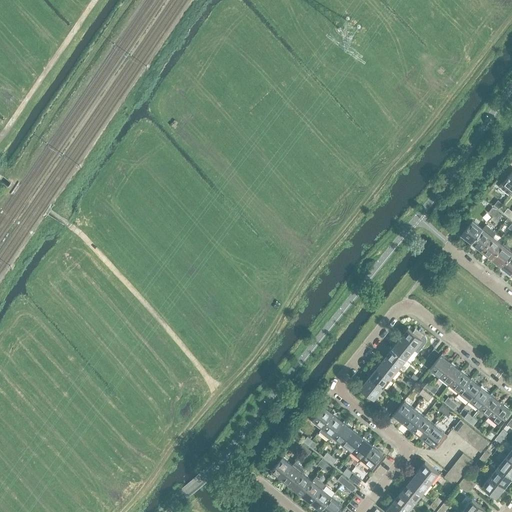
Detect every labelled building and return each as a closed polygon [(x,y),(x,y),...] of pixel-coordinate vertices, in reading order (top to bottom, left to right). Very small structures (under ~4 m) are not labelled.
[(511,170),(503,182),(502,182),(498,186),(509,195),(511,191),(511,170)] [(494,205),(499,208),(503,203),(498,199),(494,205)] [(508,216),(511,211),(511,210),(507,207),(503,212),(508,216)] [(502,215),(496,210),(493,215),(498,219),(502,215)] [(471,242),(482,228),(472,220),(461,234),(471,242)] [(483,229),(482,228),(471,242),(481,250),(492,236),(493,237),(496,232),(486,224),(483,229)] [(492,236),(481,250),(491,258),(502,244),(493,237),(492,236)] [(502,244),(491,258),(501,265),(511,252),(509,249),(510,248),(510,246),(507,243),(505,244),(503,245),(502,244)] [(511,271),(511,252),(501,265),(511,273),(511,271)] [(408,328),(399,338),(413,349),(417,352),(425,342),(426,340),(426,338),(426,337),(425,335),(415,327),(414,328),(415,328),(412,331),(408,328)] [(399,338),(392,348),(405,359),(413,349),(399,338)] [(392,348),(384,358),(398,369),(405,359),(392,348)] [(426,359),(430,362),(439,352),(434,348),(426,359)] [(440,376),(451,362),(441,354),(430,368),(440,376)] [(384,358),(376,368),(390,379),(398,369),(384,358)] [(451,362),(440,376),(450,384),(461,370),(451,362)] [(376,368),(368,377),(382,388),(390,379),(376,368)] [(471,378),(461,370),(450,384),(459,392),(471,378)] [(413,373),(410,378),(415,382),(418,377),(413,373)] [(382,388),(368,377),(360,387),(374,398),(382,388)] [(415,382),(410,378),(406,383),(411,387),(415,382)] [(471,378),(459,392),(469,400),(481,386),(471,378)] [(429,390),(433,385),(428,381),(425,386),(429,390)] [(433,385),(429,390),(434,393),(438,389),(433,385)] [(481,386),(469,400),(479,408),(490,394),(481,386)] [(424,397),(428,392),(423,388),(419,393),(424,397)] [(428,392),(424,397),(429,400),(432,396),(428,392)] [(398,393),(394,398),(399,402),(403,397),(398,393)] [(500,402),(490,394),(479,408),(489,416),(500,402)] [(449,405),(453,400),(448,397),(444,402),(449,405)] [(399,402),(394,398),(387,408),(391,411),(399,402)] [(403,422),(414,408),(403,400),(393,413),(403,422)] [(457,404),(453,400),(449,405),(454,409),(457,404)] [(510,410),(500,402),(489,416),(499,424),(510,410)] [(443,412),(447,408),(442,404),(438,409),(443,412)] [(322,427),(333,413),(323,405),(312,419),(322,427)] [(423,416),(414,408),(403,422),(413,429),(423,416)] [(452,411),(447,408),(443,412),(448,416),(452,411)] [(333,413),(322,427),(319,431),(329,439),(332,435),(343,421),(333,413)] [(469,421),(472,416),(468,413),(464,417),(469,421)] [(423,416),(413,429),(423,437),(433,424),(423,416)] [(477,420),(472,416),(469,421),(473,425),(477,420)] [(457,432),(465,422),(460,418),(452,429),(457,432)] [(343,421),(332,435),(342,443),(353,429),(343,421)] [(465,422),(457,432),(461,436),(469,426),(465,422)] [(300,435),(306,427),(302,424),(296,432),(300,435)] [(433,424),(423,437),(433,445),(444,432),(433,424)] [(469,426),(461,436),(466,440),(474,430),(469,426)] [(353,429),(342,443),(352,450),(362,437),(353,429)] [(503,429),(499,434),(504,437),(508,432),(503,429)] [(479,434),(474,430),(466,440),(471,444),(479,434)] [(490,430),(486,435),(491,439),(495,434),(490,430)] [(479,434),(471,444),(475,447),(484,437),(479,434)] [(504,437),(499,434),(495,438),(500,442),(504,437)] [(362,437),(352,450),(361,458),(372,445),(362,437)] [(484,437),(475,447),(480,451),(488,441),(484,437)] [(317,444),(312,439),(308,444),(313,448),(317,444)] [(372,445),(361,458),(372,466),(383,453),(382,453),(384,451),(383,449),(379,446),(377,446),(376,447),(372,445)] [(306,446),(302,451),(308,455),(311,451),(306,446)] [(487,449),(483,453),(488,457),(492,452),(487,449)] [(462,452),(458,457),(469,466),(473,460),(462,452)] [(488,457),(483,453),(480,458),(484,461),(488,457)] [(331,455),(328,460),(333,464),(336,459),(331,455)] [(281,478),(292,464),(282,456),(271,470),(281,478)] [(511,460),(506,456),(498,465),(511,476),(511,460)] [(458,457),(455,462),(465,470),(469,466),(458,457)] [(295,460),(292,464),(281,478),(291,486),(302,472),(305,468),(295,460)] [(417,471),(430,482),(438,472),(425,461),(417,471)] [(331,466),(326,462),(322,467),(328,471),(331,466)] [(465,470),(455,462),(451,467),(461,475),(465,470)] [(511,476),(498,465),(491,475),(504,486),(511,476)] [(461,475),(451,467),(447,472),(457,480),(461,475)] [(362,480),(351,471),(347,476),(358,484),(362,480)] [(417,471),(409,481),(422,492),(430,482),(417,471)] [(302,472),(291,486),(301,494),(311,480),(302,472)] [(457,480),(447,472),(444,476),(454,484),(457,480)] [(466,475),(462,480),(472,488),(476,483),(466,475)] [(504,486),(491,475),(482,486),(496,496),(504,486)] [(312,480),(311,480),(301,494),(310,502),(321,488),(322,488),(325,484),(315,476),(312,480)] [(345,478),(342,482),(353,491),(356,486),(345,478)] [(472,488),(462,480),(458,484),(469,493),(472,488)] [(409,481),(401,491),(414,502),(422,492),(409,481)] [(331,496),(322,488),(321,488),(310,502),(320,509),(331,496)] [(401,491),(393,501),(406,511),(414,502),(401,491)] [(334,511),(341,504),(331,496),(320,509),(323,511),(334,511)] [(437,496),(433,501),(438,504),(441,500),(437,496)] [(463,509),(467,511),(483,511),(485,510),(472,499),(463,509)] [(406,511),(393,501),(385,511),(406,511)] [(438,504),(433,501),(430,505),(435,509),(438,504)] [(440,507),(445,510),(449,505),(444,502),(440,507)]
